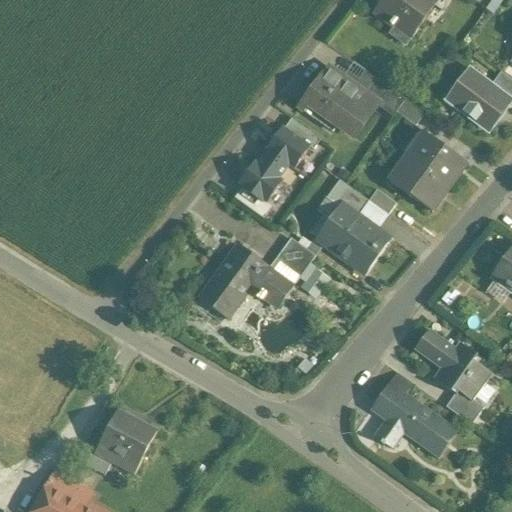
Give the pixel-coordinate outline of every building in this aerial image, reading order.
[(428,0),(390,0),(379,16),(376,14),(375,16),(395,30),(399,23),(411,32),(431,4),(432,3),(428,0)] [(450,0),(428,0),(432,3),(431,4),(442,12),(450,0)] [(365,96),(329,71),(306,104),(354,138),(378,106),(378,105),(365,96)] [(511,105),(511,80),(501,73),(490,89),(507,102),(506,104),(511,107),(511,105)] [(490,89),(472,75),(461,90),(465,92),(456,105),(487,128),(506,104),(507,102),(490,89)] [(406,101),(376,79),(365,96),(378,105),(378,106),(394,118),(397,114),(405,102),(406,101)] [(424,116),(405,102),(397,114),(416,128),(424,116)] [(321,143),(292,121),(285,130),(314,152),(321,143)] [(310,152),(283,131),(240,188),(267,209),(285,185),(278,180),(290,164),(297,169),(310,152)] [(467,165),(425,134),(406,160),(449,191),(467,165)] [(449,191),(406,160),(390,183),(433,213),(449,191)] [(369,202),(340,181),(328,199),(344,210),(344,209),(358,219),(369,202)] [(397,205),(377,191),(369,202),(389,216),(397,205)] [(377,233),(389,216),(369,202),(358,219),(377,233)] [(358,219),(344,209),(344,210),(321,242),(364,273),(365,271),(364,270),(376,254),(377,255),(388,240),(377,233),(358,219)] [(295,242),(280,264),(301,279),(316,258),(295,242)] [(267,267),(241,248),(231,262),(229,261),(200,301),(228,321),(254,285),(264,292),(259,300),(263,302),(265,300),(279,310),(294,288),(266,269),(267,267)] [(511,257),(497,278),(508,286),(507,288),(511,291),(511,257)] [(301,279),(280,264),(275,270),(296,285),(301,279)] [(331,280),(316,270),(302,291),(318,301),(331,280)] [(422,342),(485,386),(492,376),(469,359),(472,354),(460,345),(456,350),(430,331),(422,342)] [(485,386),(422,342),(415,352),(441,371),(437,377),(447,385),(445,388),(455,396),(457,397),(459,394),(473,403),(474,402),(485,386)] [(398,374),(383,395),(398,406),(405,395),(407,396),(414,386),(398,374)] [(473,403),(459,394),(457,397),(455,396),(446,409),(472,427),(484,409),(474,402),(473,403)] [(407,396),(405,395),(398,406),(383,395),(371,413),(385,423),(375,438),(383,443),(381,445),(385,448),(386,446),(394,452),(404,436),(439,461),(459,433),(407,396)] [(140,427),(117,415),(95,455),(95,456),(111,464),(135,477),(157,434),(141,426),(140,427)] [(111,464),(95,456),(95,455),(92,453),(85,466),(105,476),(111,464)] [(57,472),(50,484),(49,483),(31,511),(101,511),(89,505),(92,501),(85,497),(89,490),(57,472)]
